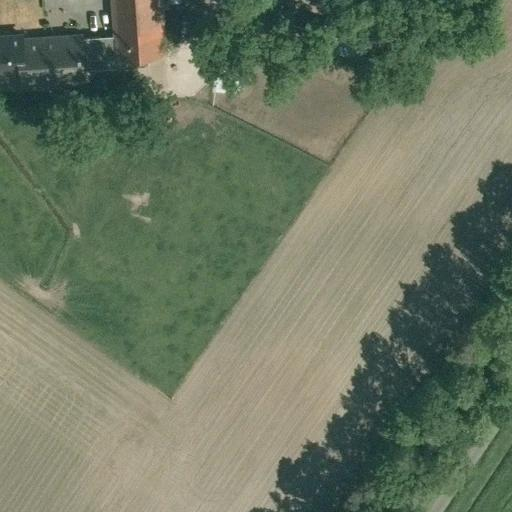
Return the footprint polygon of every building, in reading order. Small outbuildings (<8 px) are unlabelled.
[(113,0),(116,34),(118,54),(166,51),(162,0),(113,0)] [(366,61),(374,36),(346,27),(338,53),(366,61)] [(82,34),(22,38),(25,83),(44,82),(43,77),(85,74),(85,68),(119,65),(118,54),(116,34),(83,36),(82,34)] [(0,75),(23,71),(21,56),(15,57),(12,41),(0,42),(0,75)] [(246,91),(251,59),(224,55),(219,88),(246,91)]
